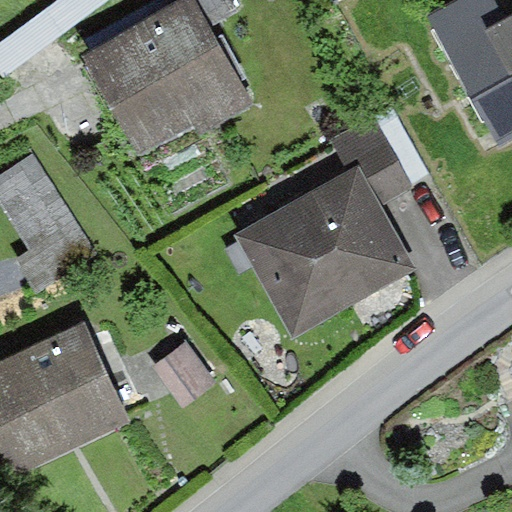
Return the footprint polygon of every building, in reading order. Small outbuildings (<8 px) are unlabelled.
[(50,0),(0,36),(0,66),(3,71),(101,0),(50,0)] [(165,0),(88,39),(140,142),(194,115),(199,125),(253,98),(212,18),(237,6),(234,0),(165,0)] [(500,0),(451,0),(432,10),(499,132),(511,124),(511,0),(502,0),(501,1),(500,0)] [(352,162),(234,227),(240,237),(254,264),(293,334),(418,266),(381,198),(413,181),(377,116),(338,137),(352,162)] [(95,255),(33,153),(0,173),(0,196),(29,245),(15,254),(37,290),(95,255)] [(254,264),(240,237),(226,245),(241,271),(254,264)] [(84,317),(0,354),(0,433),(15,466),(128,415),(84,317)] [(186,338),(153,363),(183,404),(217,379),(186,338)]
